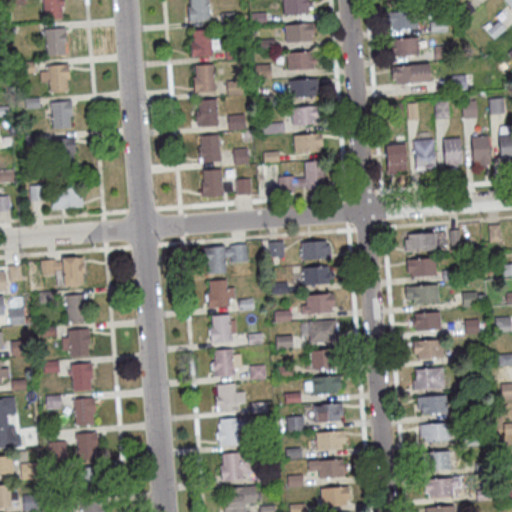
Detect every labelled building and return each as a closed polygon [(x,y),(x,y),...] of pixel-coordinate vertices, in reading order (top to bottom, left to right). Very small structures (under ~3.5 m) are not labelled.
[(61,0),(62,8),(60,8),(60,20),(43,21),(41,0),(61,0)] [(187,24),(186,9),(188,8),(187,0),(206,0),(208,22),(187,24)] [(306,0),(306,2),(310,2),(310,10),(307,10),(307,15),(282,17),(281,0),(306,0)] [(384,0),(401,0),(402,7),(385,8),(384,0)] [(511,0),(511,11),(502,0),(511,0)] [(461,21),(453,11),(465,1),(473,11),(461,21)] [(415,13),(422,13),(423,29),(416,29),(416,30),(390,32),(390,26),(387,27),(386,14),(415,12),(415,13)] [(219,15),(235,14),(236,25),(220,26),(219,15)] [(249,15),(264,14),(265,25),(250,26),(249,15)] [(428,23),(445,22),(446,33),(429,34),(428,23)] [(491,27),(497,22),(504,30),(493,41),(482,28),(487,23),(491,27)] [(311,25),(313,38),(309,38),(309,43),(284,45),(283,27),(311,25)] [(64,30),(65,45),(62,45),(63,56),(45,58),(43,31),(64,30)] [(190,59),(188,44),(191,44),(190,32),(209,31),(210,41),(217,41),(218,50),(211,51),(211,57),(190,59)] [(392,54),(389,55),(388,47),(392,47),(391,42),(416,39),(418,56),(393,59),(392,54)] [(273,40),(274,52),(259,53),(258,41),(273,40)] [(224,47),(237,46),(238,61),(225,62),(224,47)] [(432,49),(448,47),(449,59),(434,61),(432,49)] [(311,58),(314,57),(315,66),(311,66),(312,70),(287,73),(285,55),(310,53),(311,58)] [(18,64),(33,63),(33,74),(19,76),(18,64)] [(38,73),(46,73),(46,67),(66,66),(67,81),(65,81),(66,93),(48,94),(47,84),(39,84),(38,73)] [(192,94),(191,79),(194,79),(193,68),(211,66),(213,93),(192,94)] [(269,66),(270,79),(255,80),(254,67),(269,66)] [(389,69),(427,66),(429,84),(394,86),(394,82),(390,82),(389,69)] [(448,78),(470,75),(471,89),(449,92),(448,78)] [(316,80),(317,92),(313,92),(314,98),(289,100),(287,83),(316,80)] [(224,83),(240,81),(241,96),(225,97),(224,83)] [(270,96),(271,107),(257,108),(256,97),(270,96)] [(38,99),(38,109),(24,110),(23,100),(38,99)] [(486,101),(501,99),(503,115),(488,117),(486,101)] [(215,100),(217,127),(197,129),(195,102),(215,100)] [(69,117),(70,129),(52,130),(50,103),(70,102),(71,117),(69,117)] [(431,104),(446,102),(448,119),(433,120),(431,104)] [(459,103),(474,102),(475,119),(461,120),(459,103)] [(415,104),(417,121),(406,122),(405,105),(415,104)] [(384,106),(401,105),(402,125),(385,127),(384,106)] [(319,120),(315,121),(316,125),(291,128),(289,110),(314,108),(315,111),(318,111),(319,120)] [(226,117),(243,115),(244,130),(228,131),(226,117)] [(282,124),(283,134),(259,136),(258,126),(282,124)] [(24,136),(38,135),(39,145),(25,146),(24,136)] [(292,137),(321,135),(322,148),(319,148),(319,152),(293,155),(292,137)] [(500,161),(498,137),(511,135),(511,164),(504,164),(504,161),(500,161)] [(199,137),(217,136),(219,163),(198,164),(197,149),(200,149),(199,137)] [(2,138),(10,137),(11,144),(2,145),(2,138)] [(470,138),(487,137),(490,166),(473,167),(470,138)] [(55,167),(53,140),(73,138),(75,154),(72,154),(72,165),(55,167)] [(448,166),(444,166),(442,141),(459,139),(461,165),(456,165),(457,168),(448,169),(448,166)] [(424,169),(424,173),(415,173),(412,142),(432,140),(434,168),(424,169)] [(383,145),(393,144),(393,147),(404,146),(406,172),(395,173),(395,175),(386,176),(383,145)] [(232,150),(246,149),(247,165),(233,166),(232,150)] [(262,153),(277,152),(278,163),(263,164),(262,153)] [(277,178),(292,177),(292,180),(304,179),(303,164),(324,162),(326,189),(305,191),(305,188),(293,189),(294,194),(278,195),(277,178)] [(0,171),(12,171),(13,183),(0,183),(0,171)] [(222,194),(222,197),(201,199),(200,184),(202,184),(201,172),(220,171),(221,185),(231,185),(232,193),(222,194)] [(234,181),(249,179),(251,195),(236,197),(234,181)] [(28,187),(43,186),(45,201),(29,202),(28,187)] [(49,190),(80,188),(81,208),(51,211),(49,190)] [(0,197),(8,197),(9,212),(0,212),(0,197)] [(487,227),(499,226),(500,243),(488,244),(487,227)] [(458,231),(459,247),(449,248),(448,232),(458,231)] [(407,236),(444,234),(445,248),(435,249),(435,252),(405,254),(404,241),(407,241),(407,236)] [(267,244),(282,243),(283,260),(269,261),(267,244)] [(301,261),(300,244),(325,243),(325,246),(329,246),(330,259),(301,261)] [(206,263),(204,263),(203,249),(222,248),(223,250),(229,249),(228,247),(245,245),(247,262),(230,264),(229,258),(223,259),(225,274),(207,276),(206,263)] [(54,263),(61,262),(60,260),(75,259),(77,287),(63,289),(61,271),(55,272),(55,275),(41,276),(40,262),(54,260),(54,263)] [(434,259),(435,277),(410,279),(410,274),(407,275),(406,261),(434,259)] [(502,266),(511,265),(511,276),(503,278),(502,266)] [(19,266),(21,282),(10,283),(8,267),(19,266)] [(331,272),(331,281),(328,281),(328,286),(303,288),(301,270),(327,268),(327,272),(331,272)] [(442,272),(456,271),(457,282),(443,283),(442,272)] [(209,294),(208,283),(226,281),(227,290),(233,289),(234,300),(227,300),(228,308),(207,309),(206,295),(209,294)] [(286,283),(287,294),(272,295),(271,284),(286,283)] [(413,301),(405,302),(404,289),(437,286),(438,304),(413,306),(413,301)] [(52,292),(53,303),(38,304),(38,294),(52,292)] [(475,293),(476,307),(463,308),(461,294),(475,293)] [(305,306),(305,297),(333,295),(334,308),(331,309),(331,313),(300,316),(300,307),(305,306)] [(84,312),(84,323),(67,324),(64,297),(82,296),(83,300),(85,300),(86,312),(84,312)] [(237,302),(251,300),(252,311),(238,312),(237,302)] [(8,311),(23,310),(24,325),(9,326),(8,311)] [(289,312),(289,322),(274,323),(274,313),(289,312)] [(414,328),(411,329),(410,321),(414,321),(413,316),(439,314),(440,331),(415,333),(414,328)] [(229,322),(233,321),(235,335),(230,336),(231,342),(210,344),(209,329),(211,329),(211,317),(229,316),(229,322)] [(494,319),(509,318),(510,333),(495,334),(494,319)] [(477,320),(479,335),(464,336),(463,321),(477,320)] [(308,323),(335,321),(336,342),(309,344),(308,323)] [(55,327),(55,338),(40,339),(39,328),(55,327)] [(68,351),(61,352),(60,339),(67,338),(67,332),(88,330),(89,346),(86,346),(87,357),(69,359),(68,351)] [(247,336),(261,335),(262,345),(247,346),(247,336)] [(275,338),(291,336),(292,349),(276,351),(275,338)] [(10,342),(24,341),(25,356),(11,357),(10,342)] [(417,361),(417,356),(413,356),(412,343),(441,341),(442,359),(417,361)] [(213,352),(231,350),(232,356),(239,355),(240,370),(233,370),(233,377),(213,379),(211,363),(213,363),(213,352)] [(304,362),(310,362),(309,353),(337,351),(338,364),(335,364),(335,369),(305,371),(304,362)] [(480,352),(481,364),(466,365),(465,353),(480,352)] [(511,355),(511,366),(498,367),(497,356),(511,355)] [(57,362),(58,373),(43,375),(42,363),(57,362)] [(90,365),(91,380),(89,380),(90,392),(71,393),(69,366),(90,365)] [(249,367),(264,366),(265,380),(250,381),(249,367)] [(276,367),(292,366),(292,377),(277,378),(276,367)] [(442,369),(443,389),(412,392),(412,382),(415,382),(414,371),(442,369)] [(0,370),(7,370),(8,379),(0,379),(1,385),(0,385),(0,370)] [(339,377),(340,390),(337,390),(337,395),(312,397),(310,379),(339,377)] [(467,380),(482,379),(483,389),(468,391),(467,380)] [(26,390),(13,391),(12,388),(11,388),(10,381),(25,380),(26,390)] [(511,384),(511,400),(501,401),(500,385),(511,384)] [(235,394),(244,393),(244,404),(236,405),(236,411),(218,413),(217,408),(215,408),(214,398),(216,397),(216,386),(234,385),(235,394)] [(284,395),(299,394),(300,404),(284,406),(284,395)] [(60,396),(61,409),(45,411),(44,397),(60,396)] [(447,414),(421,416),(421,411),(418,412),(417,399),(445,397),(447,414)] [(0,399),(13,398),(15,416),(5,417),(6,428),(12,427),(12,437),(19,437),(20,448),(0,449),(0,399)] [(72,401),(93,399),(94,415),(91,415),(92,426),(74,427),(72,401)] [(250,405),(266,403),(267,414),(251,415),(250,405)] [(312,407),(342,405),(343,418),(338,418),(339,422),(314,424),(312,407)] [(470,409),(485,408),(486,417),(470,419),(470,409)] [(285,419),(302,417),(303,433),(286,434),(285,419)] [(252,418),(253,430),(237,432),(238,446),(218,448),(216,433),(219,432),(218,421),(252,418)] [(447,424),(449,442),(423,444),(423,439),(420,440),(419,426),(447,424)] [(511,424),(511,435),(504,436),(503,425),(511,424)] [(343,432),(344,445),(341,446),(341,450),(316,452),(314,435),(343,432)] [(462,433),(479,432),(480,446),(463,448),(462,433)] [(95,450),(95,461),(77,463),(75,435),(96,434),(97,449),(95,450)] [(253,438),(269,437),(269,448),(254,449),(253,438)] [(65,442),(66,459),(48,460),(47,443),(65,442)] [(284,450),(300,449),(301,459),(285,461),(284,450)] [(511,470),(501,471),(500,453),(511,451),(511,470)] [(454,453),(455,470),(425,472),(424,466),(422,466),(421,455),(454,453)] [(222,467),(221,456),(239,454),(239,460),(249,459),(250,475),(241,475),(241,481),(220,483),(219,467),(222,467)] [(0,475),(0,457),(11,457),(12,475),(0,475)] [(317,472),(307,473),(307,463),(317,462),(317,463),(342,461),(342,465),(346,465),(346,474),(343,474),(343,478),(318,480),(317,472)] [(474,464),(490,462),(491,473),(475,474),(474,464)] [(19,465),(36,464),(37,480),(20,481),(19,465)] [(50,466),(65,465),(66,476),(51,477),(50,466)] [(78,470),(95,468),(97,495),(80,496),(78,470)] [(255,474),(270,473),(271,483),(256,484),(255,474)] [(301,476),(302,487),(287,488),(287,477),(301,476)] [(427,494),(423,495),(423,482),(426,482),(426,481),(459,478),(460,489),(452,489),(453,497),(427,499),(427,494)] [(0,486),(8,486),(10,509),(0,510),(0,486)] [(254,487),(255,505),(243,506),(243,511),(222,511),(222,500),(225,500),(224,490),(254,487)] [(347,488),(348,502),(345,502),(346,507),(320,509),(319,490),(347,488)] [(475,492),(496,490),(497,501),(476,502),(475,492)] [(38,495),(39,511),(22,511),(21,497),(38,495)] [(67,511),(52,511),(52,501),(66,499),(67,511)] [(101,503),(101,511),(80,511),(80,505),(101,503)]
